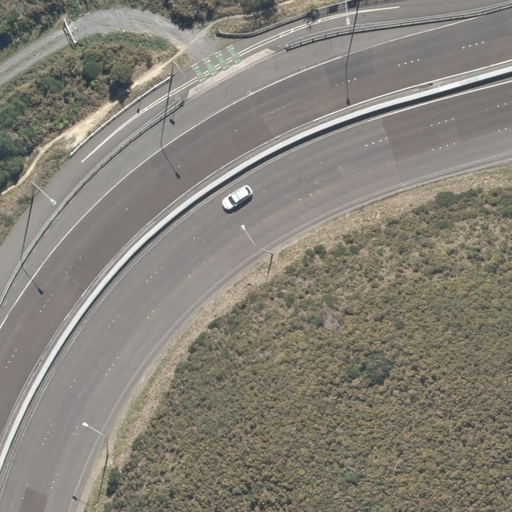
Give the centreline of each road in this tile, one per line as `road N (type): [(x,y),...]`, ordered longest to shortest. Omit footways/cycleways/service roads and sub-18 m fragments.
road 1 (secondary): [(511,114),(384,148),(284,193),(177,267),(96,365),(43,466),(31,511)]
road 2 (secondary): [(0,377),(80,254),(172,170),(250,121),(339,83),(511,33)]
